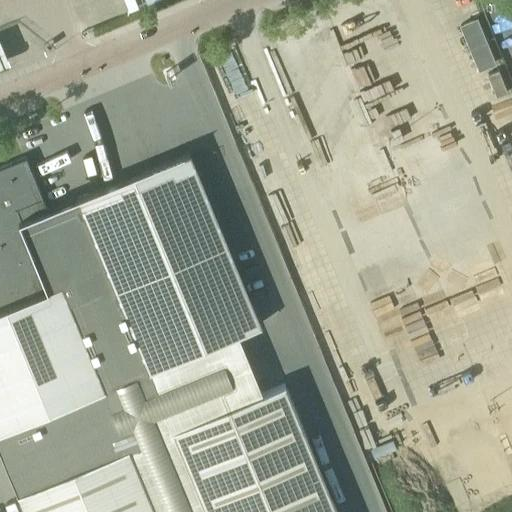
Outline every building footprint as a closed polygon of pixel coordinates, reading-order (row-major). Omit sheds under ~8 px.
[(460,25),(479,70),(496,63),(478,17),(460,25)] [(0,33),(0,32),(0,66),(12,62),(0,33)] [(487,74),(497,96),(508,91),(499,69),(487,74)] [(84,298),(70,304),(104,387),(30,418),(16,424),(41,483),(17,492),(25,511),(337,511),(284,383),(265,391),(241,331),(260,324),(188,150),(77,196),(113,282),(82,294),(84,298)] [(0,430),(16,424),(30,418),(104,387),(70,304),(84,298),(82,294),(26,156),(0,166),(0,430)] [(449,223),(446,214),(402,231),(406,240),(449,223)]
